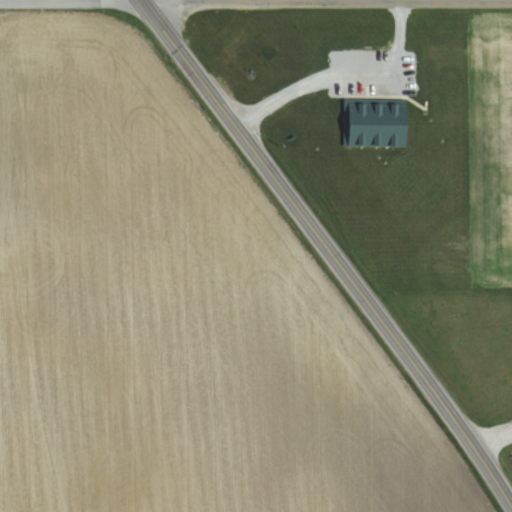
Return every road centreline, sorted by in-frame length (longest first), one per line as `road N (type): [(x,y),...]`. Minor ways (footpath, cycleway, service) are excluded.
road 1 (primary): [(511,501),(143,0)]
road 2 (residential): [(146,3),(511,0)]
